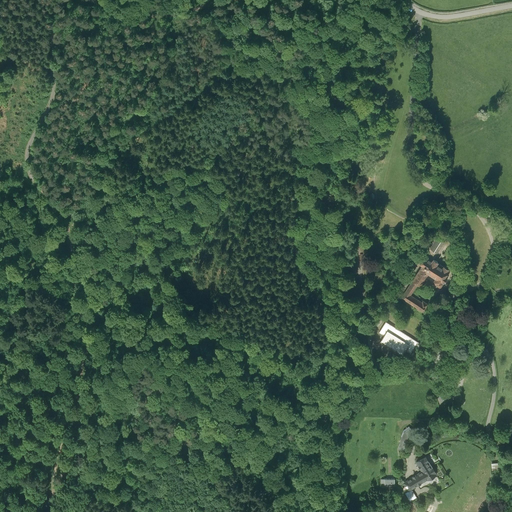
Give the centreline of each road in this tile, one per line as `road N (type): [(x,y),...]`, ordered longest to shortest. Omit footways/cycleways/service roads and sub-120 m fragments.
road 1 (track): [(319,511),(324,426),(343,360),(294,238),(299,209),(338,138),(335,88),(368,0)]
road 2 (track): [(54,492),(77,432),(76,300),(65,222),(32,181),(27,150),(47,111),(56,22),(68,0)]
road 3 (track): [(450,304),(438,396),(454,398),(468,355),(484,351),(494,387),(488,436),(498,443),(511,433)]
road 4 (track): [(0,352),(56,426),(54,492)]
road 5 (track): [(92,0),(138,16),(228,0)]
